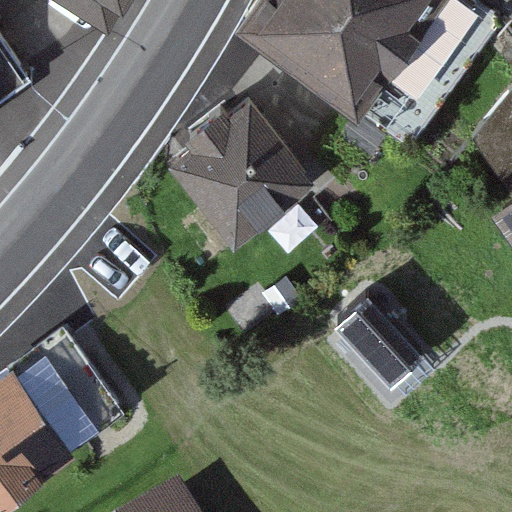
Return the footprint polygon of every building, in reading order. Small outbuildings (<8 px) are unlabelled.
[(59,0),(110,30),(127,0),(59,0)] [(426,0),(290,0),(267,34),(358,98),(426,0)] [(0,104),(33,82),(0,34),(0,104)] [(511,98),(468,128),(509,188),(511,186),(511,98)] [(305,185),(247,112),(179,167),(236,239),(305,185)] [(0,473),(116,386),(65,318),(0,366),(0,473)] [(196,511),(182,491),(149,511),(196,511)]
